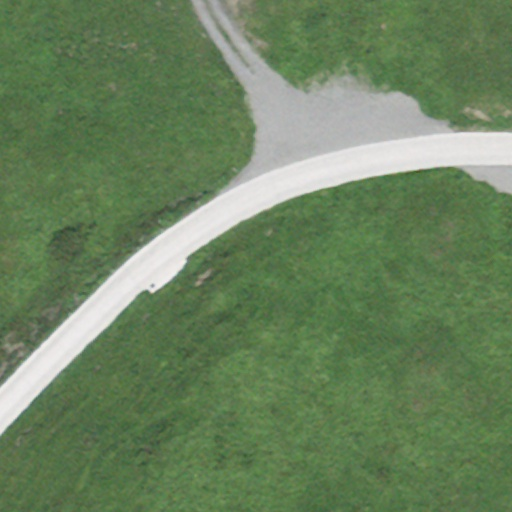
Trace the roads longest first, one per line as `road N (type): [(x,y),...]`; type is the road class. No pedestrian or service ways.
road 1 (unclassified): [(511,144),(388,155),(232,207),(152,256),(0,403)]
road 2 (track): [(331,169),(262,84),(215,0)]
